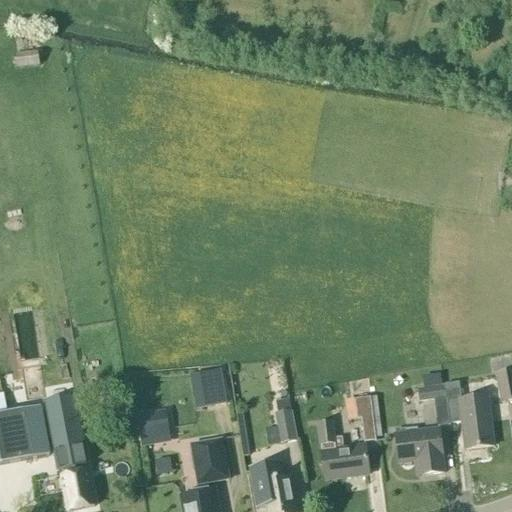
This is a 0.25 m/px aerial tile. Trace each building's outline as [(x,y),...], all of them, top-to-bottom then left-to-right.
[(15,70),(39,67),(38,53),(14,56),(15,70)] [(511,373),(496,377),(501,405),(511,402),(511,373)] [(196,416),(227,410),(222,378),(191,383),(196,416)] [(450,426),(450,425),(462,424),(465,452),(493,448),(487,399),(460,402),(458,385),(444,387),(446,401),(450,426)] [(419,404),(435,402),(446,401),(444,387),(417,392),(419,404)] [(376,443),(373,419),(370,400),(354,402),(357,422),(361,421),(364,445),(376,443)] [(450,427),(450,425),(450,426),(446,401),(435,402),(438,428),(450,427)] [(40,410),(0,417),(0,466),(49,458),(40,410)] [(283,446),(296,443),(291,414),(277,416),(283,446)] [(76,416),(49,421),(56,456),(59,472),(62,471),(63,479),(62,479),(68,511),(76,511),(94,509),(88,475),(86,475),(85,467),(86,467),(76,416)] [(166,416),(136,421),(142,452),(152,450),(151,445),(170,442),(166,416)] [(333,441),(331,425),(310,428),(312,446),(320,445),(325,482),(368,477),(365,449),(342,452),(341,440),(333,441)] [(416,435),(416,431),(405,432),(406,436),(395,438),(399,466),(416,463),(418,478),(444,475),(439,432),(416,435)] [(215,493),(213,485),(228,482),(221,443),(191,448),(198,487),(200,495),(180,499),(181,511),(215,511),(215,509),(218,508),(215,493)] [(281,464),(248,470),(255,511),(266,509),(266,511),(295,511),(289,479),(284,480),(281,464)]
